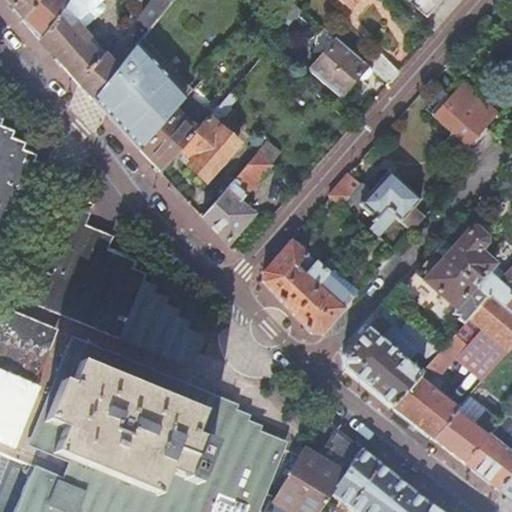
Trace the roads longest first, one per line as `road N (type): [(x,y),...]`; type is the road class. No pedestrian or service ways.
road 1 (residential): [(229,285),(480,0)]
road 2 (residential): [(229,285),(146,216),(0,52)]
road 3 (residential): [(314,370),(500,153)]
road 4 (residential): [(489,511),(314,370)]
road 5 (residential): [(314,370),(229,285)]
